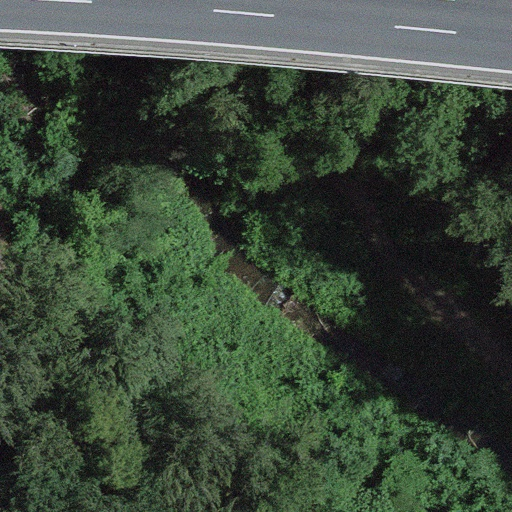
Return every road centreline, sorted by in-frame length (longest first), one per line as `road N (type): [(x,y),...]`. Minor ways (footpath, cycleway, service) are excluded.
road 1 (motorway): [(275,0),(511,22)]
road 2 (track): [(82,511),(0,291)]
